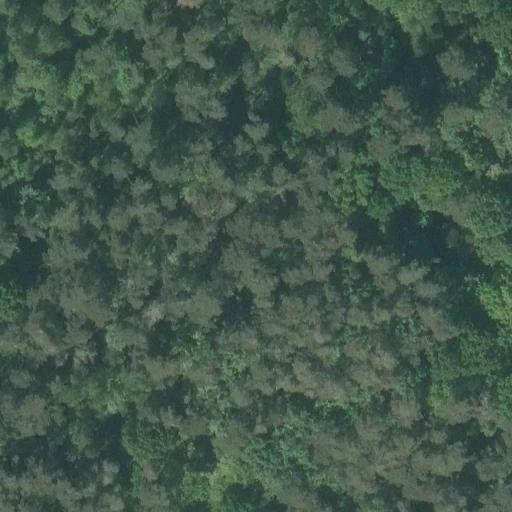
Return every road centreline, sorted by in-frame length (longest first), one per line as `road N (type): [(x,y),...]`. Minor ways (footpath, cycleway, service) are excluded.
road 1 (track): [(511,326),(334,0)]
road 2 (track): [(511,408),(311,511)]
